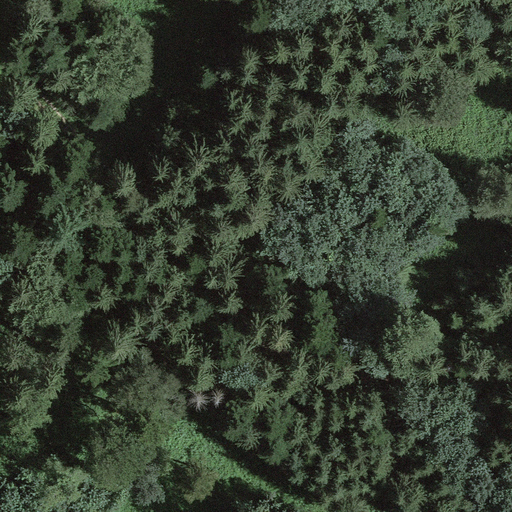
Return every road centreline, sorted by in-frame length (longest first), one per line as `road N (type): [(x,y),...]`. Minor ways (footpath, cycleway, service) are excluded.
road 1 (track): [(0,53),(279,348),(341,370),(511,366)]
road 2 (track): [(0,119),(182,375),(239,431),(354,511)]
